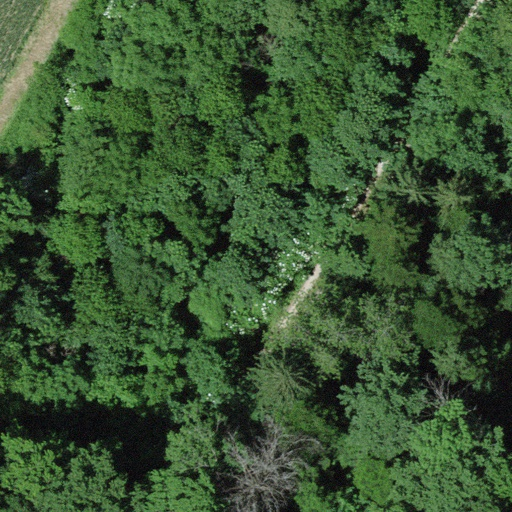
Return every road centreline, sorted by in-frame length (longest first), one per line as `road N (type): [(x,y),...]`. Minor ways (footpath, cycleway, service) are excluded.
road 1 (track): [(494,0),(169,511)]
road 2 (track): [(0,316),(99,511)]
